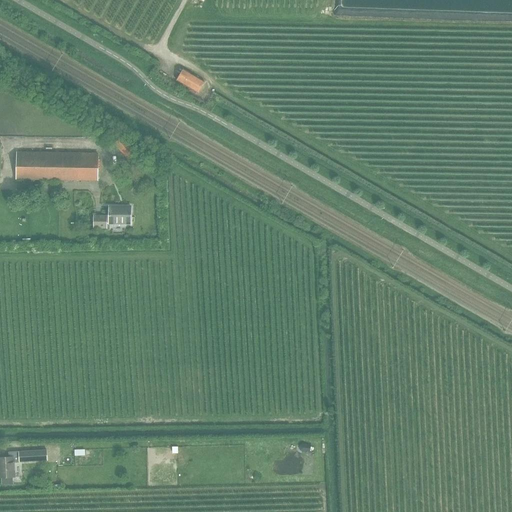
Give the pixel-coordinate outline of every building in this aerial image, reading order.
[(197,93),(204,82),(183,69),(176,80),(197,93)] [(97,180),(97,154),(17,153),(17,179),(97,180)] [(156,163),(151,167),(156,174),(161,171),(156,163)] [(109,215),(94,215),(94,228),(109,228),(109,223),(130,223),(130,207),(109,207),(109,215)] [(7,457),(0,457),(0,477),(14,477),(13,465),(28,464),(27,456),(34,456),(34,451),(7,452),(7,457)]
